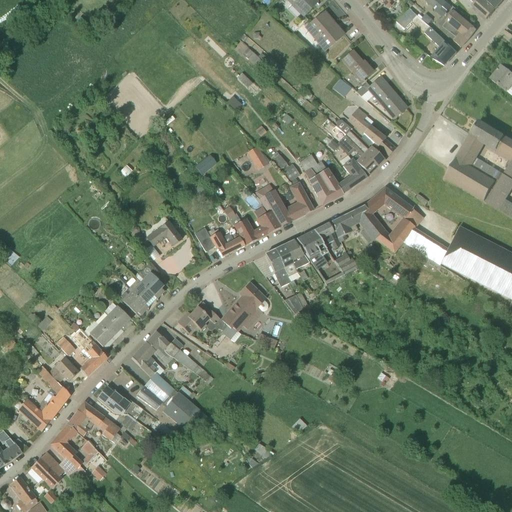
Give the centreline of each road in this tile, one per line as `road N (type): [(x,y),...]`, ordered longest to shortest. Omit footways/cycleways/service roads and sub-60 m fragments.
road 1 (unclassified): [(0,479),(184,292),(334,210),(391,169),(420,130),(434,90)]
road 2 (tertiary): [(434,90),(413,78),(348,0)]
